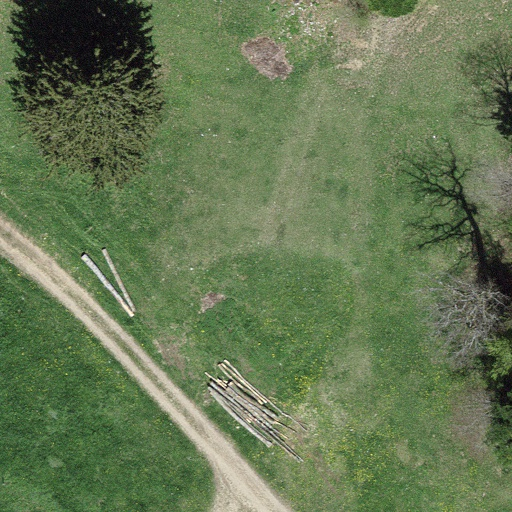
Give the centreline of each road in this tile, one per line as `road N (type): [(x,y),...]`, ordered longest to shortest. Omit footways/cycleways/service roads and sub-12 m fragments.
road 1 (track): [(232,480),(293,141),(351,0)]
road 2 (track): [(232,480),(99,328),(0,233)]
